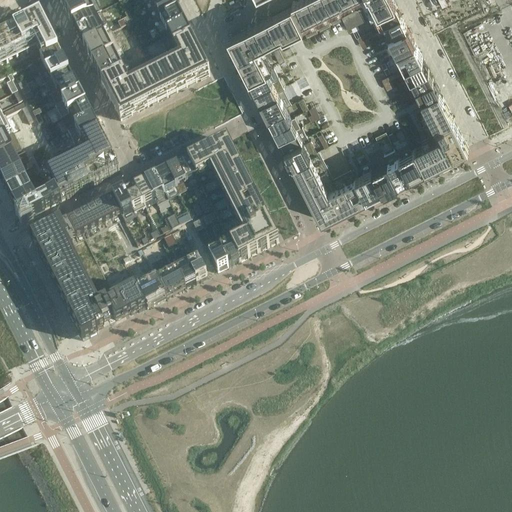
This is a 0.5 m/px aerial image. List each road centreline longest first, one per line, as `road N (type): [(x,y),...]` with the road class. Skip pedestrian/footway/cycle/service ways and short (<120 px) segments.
road 1 (tertiary): [(322,251),(69,384)]
road 2 (tertiary): [(81,398),(333,272)]
road 3 (residential): [(133,177),(43,0)]
road 4 (tertiary): [(490,166),(322,251)]
road 5 (tertiary): [(333,272),(501,187)]
road 6 (residential): [(322,251),(250,119)]
road 7 (residential): [(0,243),(133,177)]
road 8 (residential): [(301,59),(348,36),(390,119)]
road 9 (residential): [(390,119),(345,142),(301,59)]
road 10 (residential): [(250,119),(133,177)]
road 11 (secondary): [(139,511),(81,398)]
road 12 (secondary): [(53,399),(112,511)]
